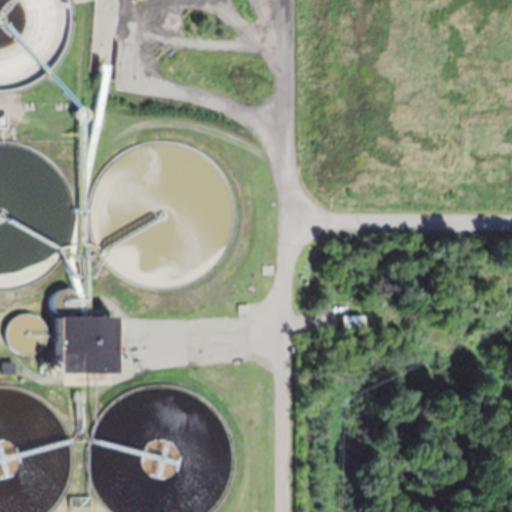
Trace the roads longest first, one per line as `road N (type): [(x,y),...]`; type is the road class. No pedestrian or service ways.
road 1 (residential): [(283,0),(280,511)]
road 2 (residential): [(511,226),(282,226)]
